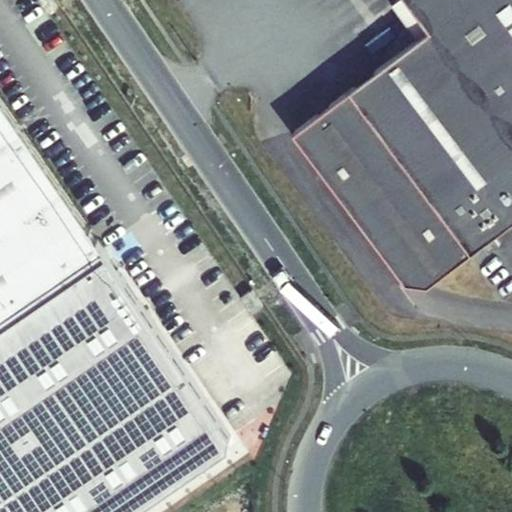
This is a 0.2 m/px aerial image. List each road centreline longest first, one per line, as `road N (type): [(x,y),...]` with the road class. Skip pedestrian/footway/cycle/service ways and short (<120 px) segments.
road 1 (unknown): [(0,19),(256,389)]
road 2 (unknown): [(511,317),(428,305),(399,296),(380,277),(280,126),(263,69),(245,44)]
road 3 (residential): [(98,0),(316,315)]
road 4 (residential): [(316,315),(334,380),(324,436)]
road 5 (residential): [(420,369),(350,347),(316,315)]
road 6 (residential): [(420,369),(375,386),(324,436)]
